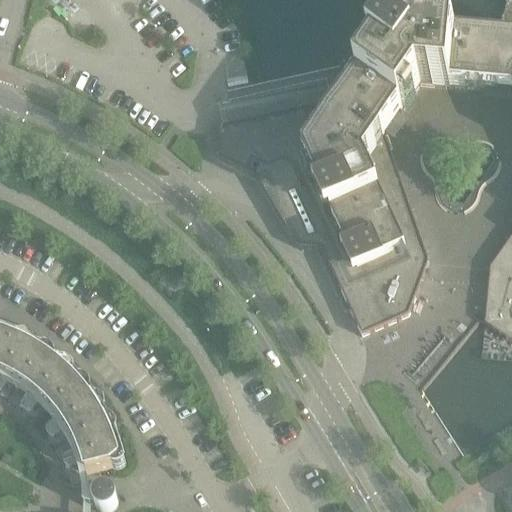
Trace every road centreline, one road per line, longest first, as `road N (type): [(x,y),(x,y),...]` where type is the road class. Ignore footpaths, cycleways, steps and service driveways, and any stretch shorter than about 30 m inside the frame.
road 1 (tertiary): [(347,432),(230,250),(164,189),(67,125),(0,97)]
road 2 (tertiary): [(0,132),(144,208),(209,267),(323,446)]
road 3 (residential): [(221,504),(115,348),(75,310),(0,262)]
